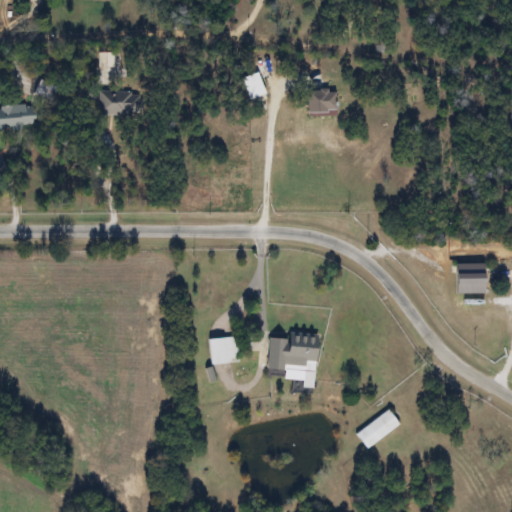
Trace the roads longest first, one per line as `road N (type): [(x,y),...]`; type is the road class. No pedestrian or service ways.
road 1 (residential): [(275,233),(345,246),(374,265),(443,356),(511,399)]
road 2 (residential): [(0,233),(275,233)]
